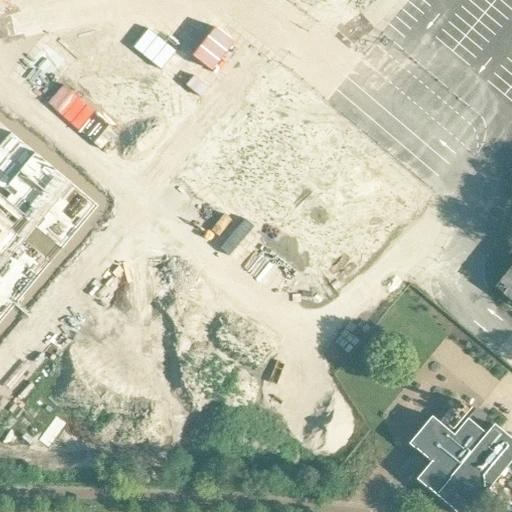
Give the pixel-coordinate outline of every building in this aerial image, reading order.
[(107,44),(50,111),(70,128),(72,125),(90,140),(88,143),(124,174),(182,107),(107,44)] [(257,90),(80,302),(247,442),(423,231),(257,90)] [(0,239),(21,215),(26,218),(46,194),(42,190),(57,172),(0,123),(0,239)] [(466,230),(490,250),(507,231),(483,211),(466,230)] [(511,301),(511,265),(494,287),(511,301)] [(25,316),(0,345),(0,415),(67,472),(127,401),(25,316)] [(457,511),(468,511),(511,459),(511,439),(500,430),(495,425),(487,435),(468,419),(454,436),(432,417),(410,444),(432,462),(418,479),(457,511)]
